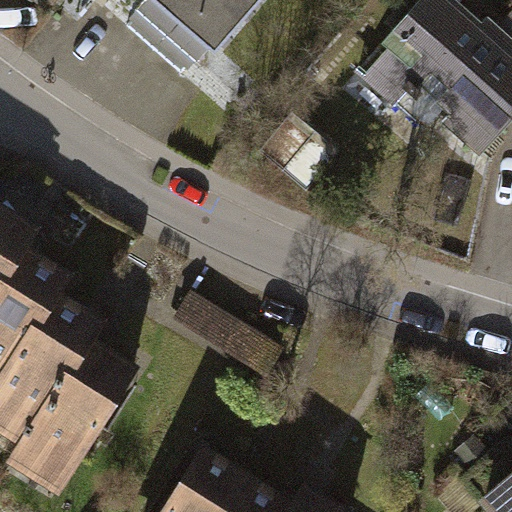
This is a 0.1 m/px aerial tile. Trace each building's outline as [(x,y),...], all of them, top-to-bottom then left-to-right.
[(258,0),(148,0),(211,54),(258,0)] [(511,41),(463,0),(424,0),(392,37),(445,82),(423,107),(480,155),(511,118),(511,41)] [(35,228),(0,205),(0,284),(24,246),(35,228)] [(0,284),(0,381),(56,293),(68,275),(24,246),(0,284)] [(188,286),(168,313),(265,374),(284,345),(188,286)] [(56,293),(0,382),(0,410),(33,431),(92,337),(101,322),(56,293)] [(23,449),(69,478),(140,365),(92,337),(33,431),(23,449)] [(225,511),(250,473),(202,443),(159,511),(225,511)] [(511,511),(511,471),(477,502),(484,511),(511,511)] [(250,473),(225,511),(289,511),(296,501),(250,473)] [(289,511),(346,511),(305,487),(296,501),(289,511)]
